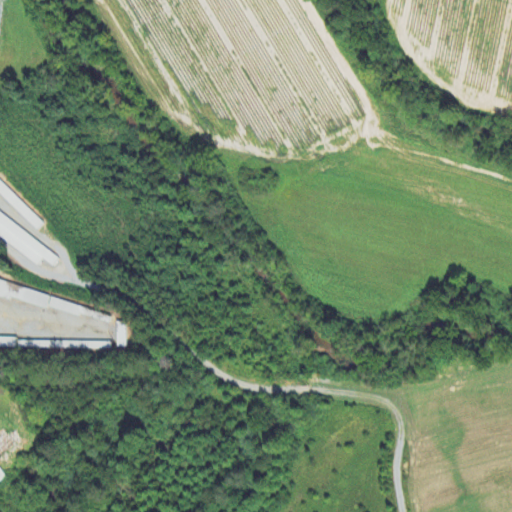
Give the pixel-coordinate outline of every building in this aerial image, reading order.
[(43,224),(0,183),(0,197),(36,232),(43,224)] [(0,239),(36,267),(41,261),(51,269),(58,259),(0,215),(0,239)] [(44,311),(48,297),(0,283),(0,299),(10,302),(10,301),(44,311)] [(45,311),(76,317),(78,307),(47,301),(45,311)] [(0,336),(0,348),(15,349),(16,337),(0,336)]
